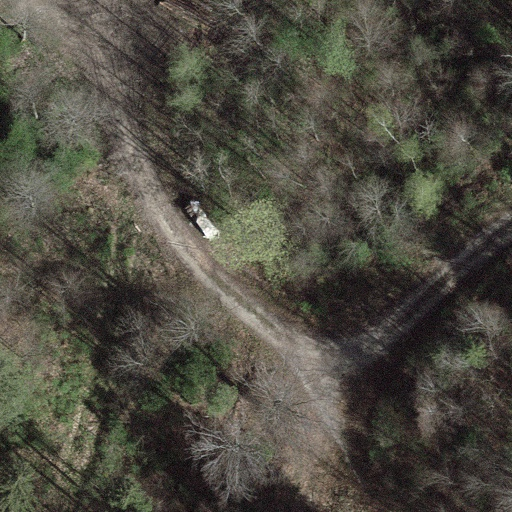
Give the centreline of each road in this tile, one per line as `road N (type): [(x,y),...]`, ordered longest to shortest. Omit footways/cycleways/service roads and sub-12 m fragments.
road 1 (track): [(95,0),(94,25),(119,112),(173,201),(338,406),(388,511)]
road 2 (track): [(511,225),(422,300),(338,406),(304,511)]
